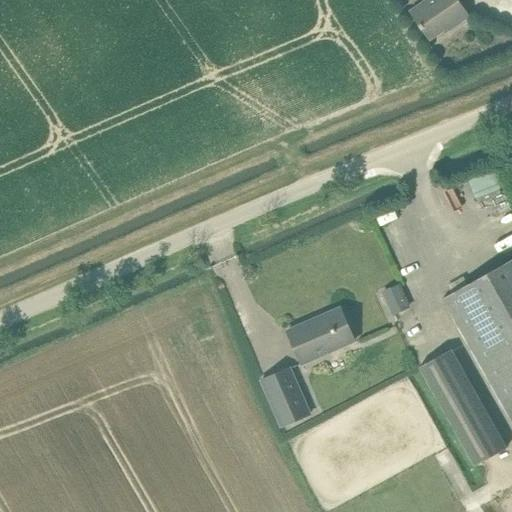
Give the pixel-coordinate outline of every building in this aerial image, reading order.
[(426,0),(410,12),(429,40),(453,23),(455,26),(470,16),(459,0),(426,0)] [(394,220),(400,240),(419,234),(416,225),(415,225),(412,214),(394,220)] [(511,259),(443,298),(453,316),(511,420),(511,259)] [(287,331),(295,349),(302,364),(355,341),(341,308),(287,331)] [(419,366),(473,465),(506,447),(452,348),(419,366)] [(290,368),(261,381),(281,426),(310,414),(290,368)]
